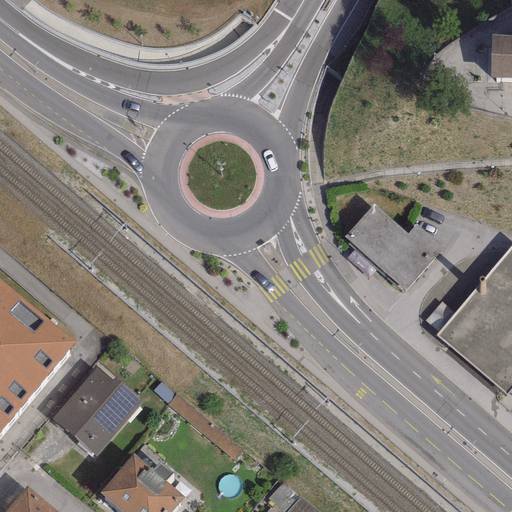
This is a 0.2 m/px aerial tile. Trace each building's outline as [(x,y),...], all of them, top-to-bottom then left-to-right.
[(511,36),(490,35),(488,76),(511,77),(511,36)] [(373,204),(344,236),(403,290),(442,248),(416,225),(407,234),(373,204)] [(511,388),(511,245),(435,336),(506,395),(511,388)] [(0,431),(74,342),(0,281),(0,431)] [(111,381),(96,368),(50,419),(93,457),(144,402),(115,376),(111,381)] [(166,404),(175,395),(160,382),(152,391),(166,404)] [(242,451),(175,395),(166,404),(233,461),(242,451)] [(160,462),(152,470),(133,454),(99,493),(121,511),(170,511),(184,497),(165,482),(172,474),(160,462)] [(53,511),(25,488),(4,511),(53,511)] [(318,511),(298,496),(285,511),(318,511)]
